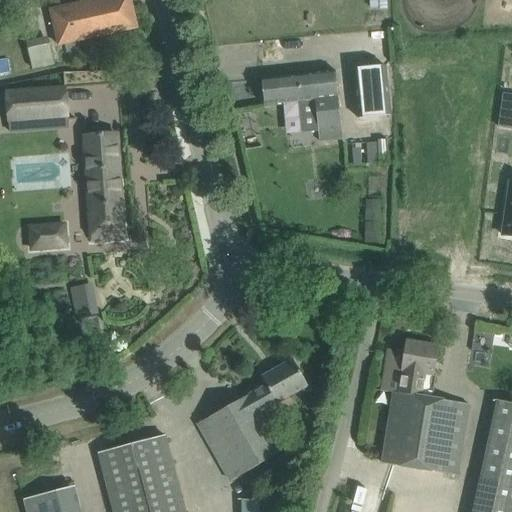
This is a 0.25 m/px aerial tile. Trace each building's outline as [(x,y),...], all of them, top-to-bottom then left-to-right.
[(137,28),(130,0),(98,0),(49,11),(57,46),(118,33),(137,28)] [(26,43),(33,70),(55,65),(48,37),(26,43)] [(388,67),(356,71),(361,120),(393,117),(388,67)] [(282,77),(262,79),(264,105),(299,102),(315,100),(318,129),(319,135),(319,142),(343,139),(342,132),(340,112),(336,73),(282,77)] [(65,90),(4,94),(7,121),(67,117),(65,90)] [(498,127),(511,128),(511,96),(503,95),(498,127)] [(115,134),(95,136),(86,136),(93,240),(123,238),(118,167),(118,166),(115,134)] [(511,182),(510,182),(502,235),(511,236),(511,182)] [(26,224),(28,252),(68,249),(66,221),(26,224)] [(93,286),(71,290),(76,322),(98,318),(93,286)] [(438,346),(408,341),(406,353),(389,350),(382,391),(394,393),(422,397),(425,375),(433,376),(438,346)] [(267,386),(249,396),(259,414),(308,386),(293,360),(262,378),(267,386)] [(469,405),(422,397),(394,393),(382,464),(402,467),(458,475),(469,405)] [(259,414),(249,396),(249,395),(198,424),(231,482),(281,453),(259,414)] [(511,511),(511,403),(498,401),(473,511),(511,511)] [(185,511),(165,436),(99,454),(114,511),(185,511)] [(94,511),(89,488),(33,502),(34,511),(94,511)] [(278,511),(279,508),(287,507),(287,501),(278,501),(278,499),(242,501),(242,511),(278,511)]
